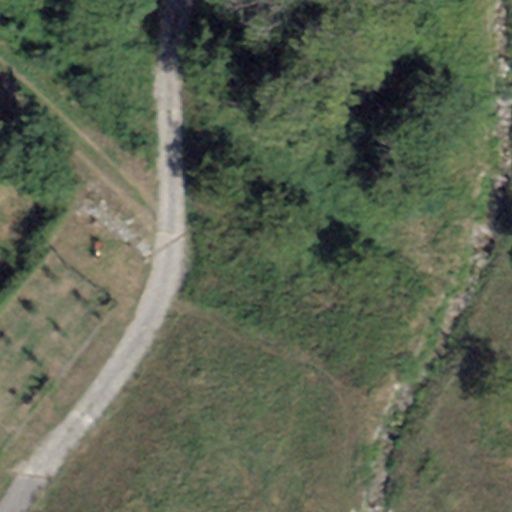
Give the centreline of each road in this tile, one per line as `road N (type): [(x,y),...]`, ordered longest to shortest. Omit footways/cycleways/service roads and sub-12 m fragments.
road 1 (track): [(5,511),(164,311),(181,223),(167,75),(192,0)]
road 2 (track): [(0,67),(181,223)]
